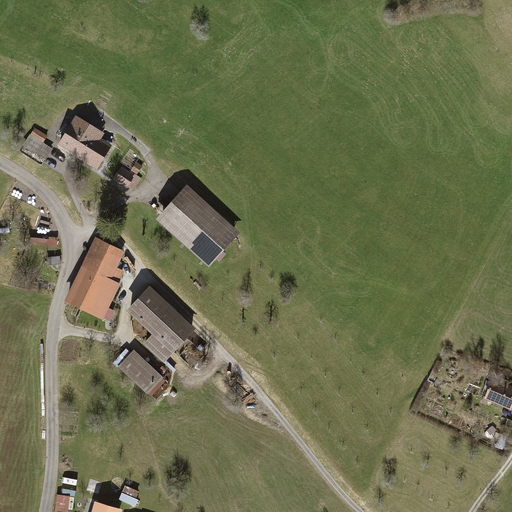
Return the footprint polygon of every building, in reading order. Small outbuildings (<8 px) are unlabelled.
[(105,136),(77,119),(71,128),(73,128),(62,146),(101,170),(114,149),(102,141),(105,136)] [(46,137),(35,130),(31,136),(43,143),(46,137)] [(122,163),(130,168),(136,159),(128,154),(122,163)] [(144,169),(137,165),(131,172),(138,177),(144,169)] [(121,171),(116,181),(133,191),(139,182),(121,171)] [(188,190),(160,223),(212,268),(240,235),(188,190)] [(97,242),(69,303),(103,319),(118,285),(111,282),(124,254),(97,242)] [(145,346),(164,363),(194,329),(150,289),(129,312),(155,335),(145,346)] [(162,378),(134,352),(118,369),(146,395),(162,378)] [(511,384),(495,378),(485,402),(511,412),(511,389),(511,386),(511,384)] [(138,500),(122,493),(119,499),(135,506),(138,500)] [(69,497),(58,496),(56,509),(67,510),(69,497)] [(119,511),(121,509),(95,502),(91,511),(119,511)]
